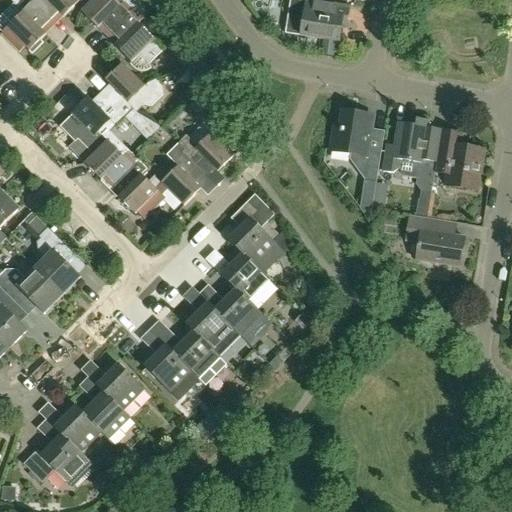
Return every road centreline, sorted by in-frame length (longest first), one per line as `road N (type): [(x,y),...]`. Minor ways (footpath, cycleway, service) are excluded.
road 1 (residential): [(511,145),(485,328),(496,387),(511,390)]
road 2 (residential): [(152,274),(0,130)]
road 3 (residential): [(152,274),(39,389),(0,394)]
road 4 (residential): [(221,0),(282,68),(372,85)]
road 5 (residential): [(152,274),(253,172)]
road 6 (residential): [(372,85),(508,105)]
